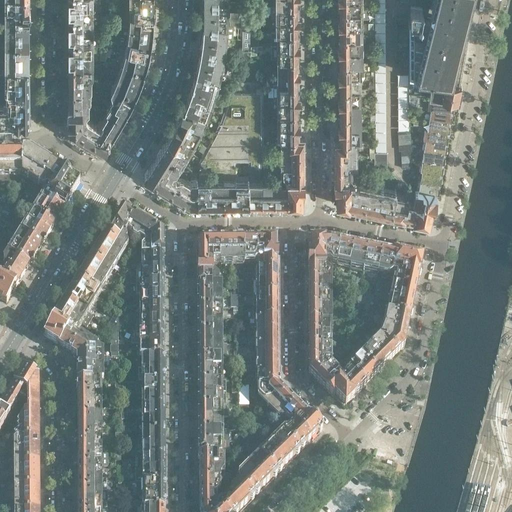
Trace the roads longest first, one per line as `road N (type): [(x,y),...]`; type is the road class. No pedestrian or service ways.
road 1 (residential): [(182,511),(183,221)]
road 2 (residential): [(488,0),(442,244)]
road 3 (residential): [(289,221),(291,380),(351,439)]
road 4 (residential): [(351,439),(419,359),(442,244)]
road 5 (residential): [(318,0),(319,220)]
road 6 (secondary): [(113,179),(168,83),(179,0)]
road 7 (secondary): [(12,343),(113,179)]
road 8 (residential): [(12,343),(50,366),(59,382),(59,511)]
road 9 (residential): [(47,0),(47,137)]
road 10 (residential): [(442,244),(319,220)]
